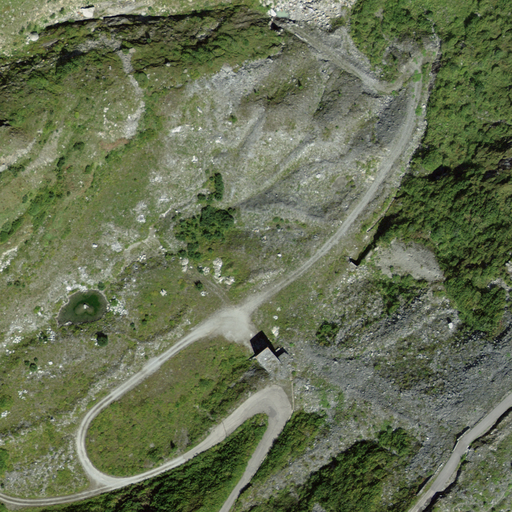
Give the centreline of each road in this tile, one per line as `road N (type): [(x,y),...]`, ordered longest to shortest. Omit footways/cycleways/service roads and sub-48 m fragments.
road 1 (track): [(223,511),(268,443),(281,411),(277,399),(263,399),(216,438),(126,483),(91,472),(78,445),(81,429),(160,358),(332,244),(366,199),(407,126),(417,82),(413,76),(392,89),(346,66)]
road 2 (track): [(511,398),(462,442),(413,511)]
road 3 (track): [(126,483),(36,503),(0,497)]
